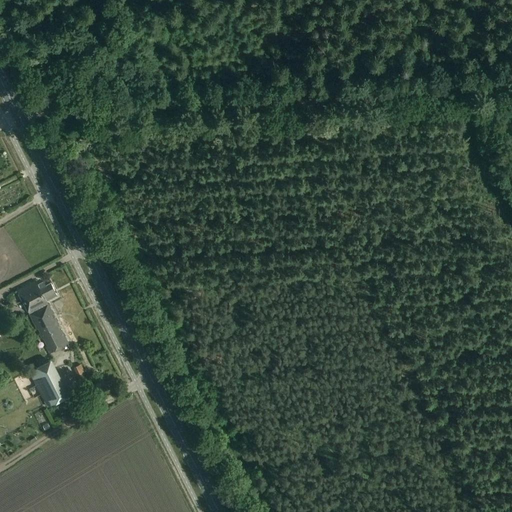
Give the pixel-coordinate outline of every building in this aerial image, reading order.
[(18,291),(30,314),(48,304),(46,301),(57,296),(55,291),(51,283),(46,286),(44,282),(38,285),(36,281),(18,291)] [(48,304),(30,314),(50,353),(68,344),(48,304)] [(55,359),(59,368),(67,364),(64,355),(55,359)] [(30,371),(48,407),(71,396),(53,360),(30,371)] [(81,364),(74,367),(78,375),(84,372),(81,364)]
